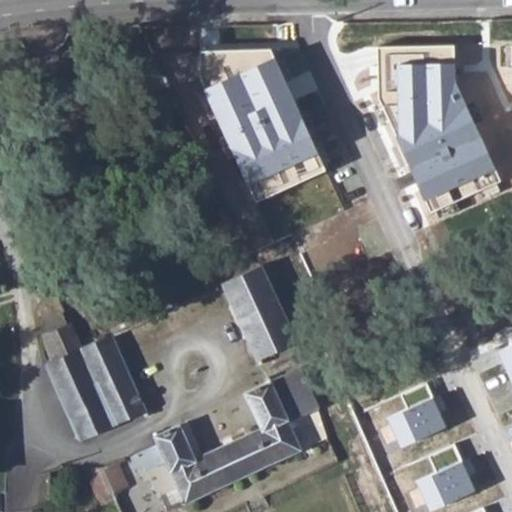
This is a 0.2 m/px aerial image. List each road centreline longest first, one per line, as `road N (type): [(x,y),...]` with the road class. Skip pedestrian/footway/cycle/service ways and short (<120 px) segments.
road 1 (residential): [(511,472),(312,40),(310,0)]
road 2 (tertiary): [(0,17),(230,0)]
